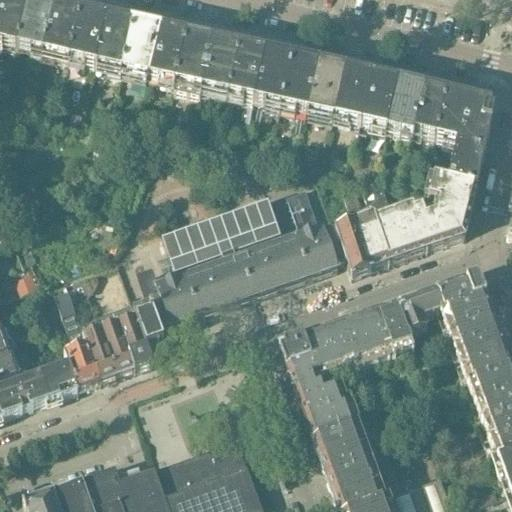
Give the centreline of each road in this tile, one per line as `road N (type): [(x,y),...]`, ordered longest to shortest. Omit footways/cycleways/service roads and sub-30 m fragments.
road 1 (residential): [(306,511),(247,345),(491,258)]
road 2 (residential): [(511,66),(218,0)]
road 3 (residential): [(0,496),(115,451),(100,412),(0,451)]
